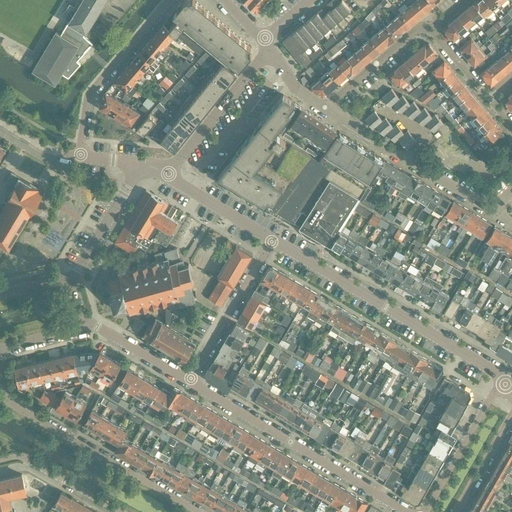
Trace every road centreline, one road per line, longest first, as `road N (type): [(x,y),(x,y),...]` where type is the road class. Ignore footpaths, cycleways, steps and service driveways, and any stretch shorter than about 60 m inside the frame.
road 1 (residential): [(502,378),(271,241)]
road 2 (residential): [(406,511),(190,380)]
road 3 (residential): [(197,511),(6,400),(0,373)]
road 4 (residential): [(324,108),(490,209)]
road 5 (residential): [(170,0),(87,95),(79,156)]
road 6 (residential): [(169,173),(269,46)]
road 7 (residential): [(271,241),(190,380)]
road 8 (residential): [(502,378),(423,511)]
road 9 (residential): [(324,108),(414,31),(431,29)]
road 10 (residential): [(0,461),(22,456),(118,511)]
road 11 (residential): [(71,278),(140,167)]
road 12 (residential): [(271,241),(169,173)]
road 13 (residential): [(190,380),(83,326)]
